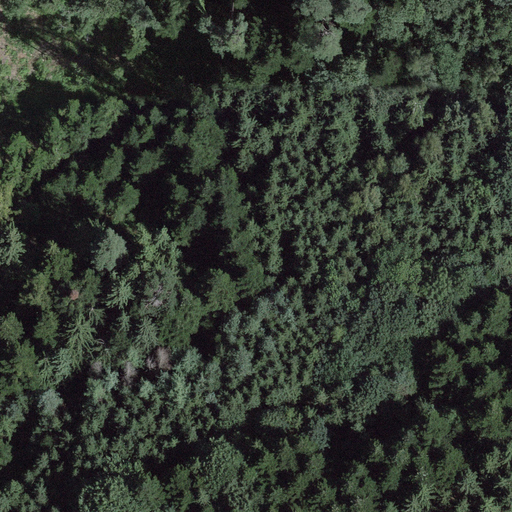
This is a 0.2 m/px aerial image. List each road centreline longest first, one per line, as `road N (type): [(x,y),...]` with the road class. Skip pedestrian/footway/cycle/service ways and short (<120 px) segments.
road 1 (track): [(0,217),(139,120),(404,0)]
road 2 (track): [(113,511),(511,302)]
